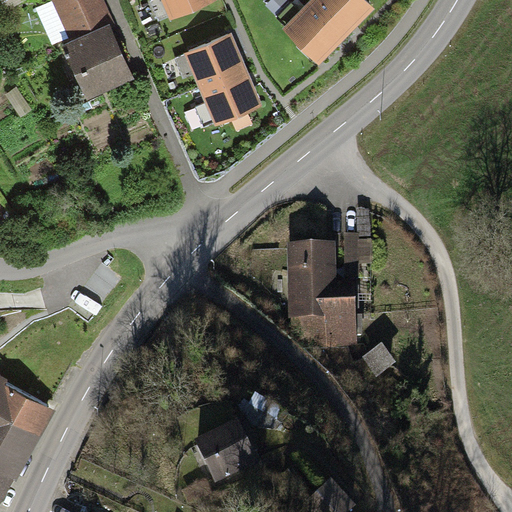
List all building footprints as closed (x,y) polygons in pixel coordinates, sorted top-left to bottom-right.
[(103,0),(52,0),(74,45),(111,28),(115,26),(103,0)] [(162,0),(170,20),(216,0),(215,0),(162,0)] [(314,0),(312,2),(348,39),(357,30),(377,10),(366,0),(314,0)] [(348,39),(312,2),(284,30),(320,67),(344,43),(348,39)] [(120,49),(111,28),(74,45),(63,50),(87,104),(135,83),(120,49)] [(183,54),(199,91),(248,70),(243,58),(232,33),(183,54)] [(250,76),(248,70),(199,91),(215,127),(263,106),(250,76)] [(359,232),(346,232),(346,274),(360,274),(360,263),(374,263),(374,237),(359,237),(359,232)] [(337,239),(288,241),(293,348),(359,345),(356,277),(338,277),(337,239)] [(382,341),(363,356),(378,374),(397,360),(382,341)] [(0,496),(10,479),(13,474),(16,476),(54,406),(0,372),(0,496)] [(239,418),(196,438),(217,479),(259,459),(250,441),(239,418)] [(297,463),(283,473),(299,498),(313,488),(297,463)] [(332,475),(303,503),(311,511),(345,511),(357,500),(332,475)]
